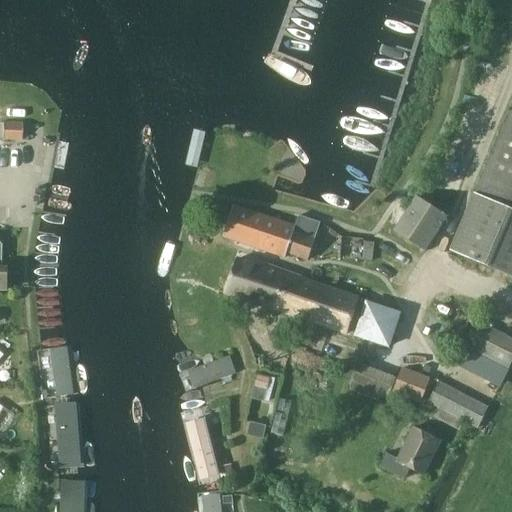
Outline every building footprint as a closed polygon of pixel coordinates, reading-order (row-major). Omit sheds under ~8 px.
[(450,250),(511,276),(511,108),(476,193),(474,193),(450,250)] [(0,137),(5,138),(5,139),(23,140),(23,123),(5,122),(5,124),(0,123),(0,137)] [(416,195),(393,231),(425,251),(448,216),(416,195)] [(224,238),(285,257),(286,253),(308,260),(320,223),(299,216),(296,226),(234,206),(224,238)] [(232,297),(346,334),(359,296),(301,278),(301,276),(245,258),(232,297)] [(355,333),(391,344),(403,308),(367,297),(355,333)] [(466,346),(508,369),(511,362),(511,338),(480,322),(466,346)] [(51,351),(55,391),(69,389),(65,349),(51,351)] [(391,368),(357,354),(346,379),(380,393),(391,368)] [(220,363),(183,378),(188,391),(225,376),(220,363)] [(421,403),(431,378),(402,367),(393,393),(421,403)] [(485,402),(445,382),(434,404),(474,423),(485,402)] [(56,407),(59,446),(73,445),(70,406),(56,407)] [(189,424),(190,424),(202,480),(235,473),(233,465),(222,467),(208,418),(189,424)] [(250,422),(247,435),(263,439),(267,426),(250,422)] [(398,459),(387,453),(380,466),(405,479),(410,468),(424,475),(440,442),(414,428),(398,459)] [(59,480),(59,511),(73,511),(73,480),(59,480)]
